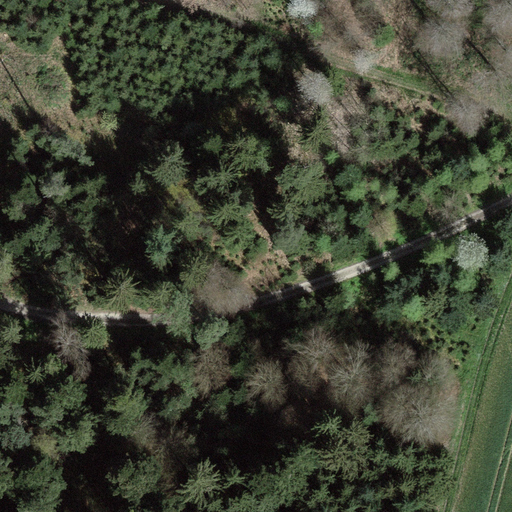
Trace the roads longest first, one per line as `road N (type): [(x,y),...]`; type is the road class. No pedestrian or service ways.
road 1 (track): [(0,303),(79,320),(141,322),(251,307),(511,203)]
road 2 (track): [(511,295),(473,399),(446,511)]
